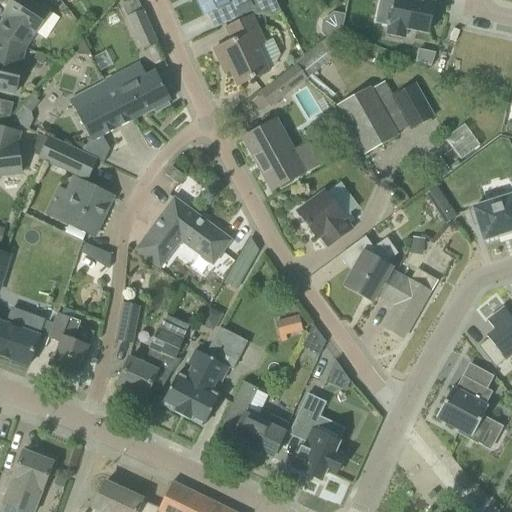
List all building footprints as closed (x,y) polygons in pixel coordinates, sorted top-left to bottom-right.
[(6,18),(0,27),(0,37),(24,48),(33,35),(34,36),(51,10),(35,0),(14,0),(4,16),(6,18)] [(208,17),(215,32),(249,16),(281,14),(274,0),(196,0),(205,19),(208,17)] [(408,2),(408,0),(393,0),(386,38),(402,41),(404,31),(427,35),(427,33),(431,31),(433,22),(430,19),(433,7),(408,2)] [(142,50),(157,44),(142,11),(127,18),(142,50)] [(335,33),(341,34),(345,16),(333,13),(321,22),(321,33),(326,40),(335,33)] [(232,42),(214,50),(222,68),(227,66),(238,88),(268,72),(256,48),(264,44),(251,17),(226,29),(232,42)] [(294,65),(295,67),(305,80),(347,47),(335,33),(326,40),(320,45),(304,57),(294,65)] [(21,64),(24,48),(0,37),(0,90),(15,94),(22,64),(21,64)] [(415,61),(430,67),(433,54),(418,50),(415,61)] [(36,54),(33,61),(43,65),(46,58),(36,54)] [(305,80),(295,67),(261,94),(271,106),(305,80)] [(170,101),(155,72),(121,89),(114,76),(69,100),(91,142),(153,110),(155,113),(169,106),(167,103),(170,101)] [(414,85),(393,98),(411,130),(432,118),(414,85)] [(397,137),(392,130),(369,88),(337,106),(364,156),(397,137)] [(0,115),(9,118),(13,102),(0,98),(0,115)] [(275,121),(242,139),(271,192),(304,173),(288,144),(288,145),(275,121)] [(445,136),(459,158),(479,146),(465,124),(445,136)] [(0,176),(3,176),(6,178),(15,177),(17,174),(21,174),(17,143),(19,133),(0,128),(0,176)] [(87,180),(95,162),(95,161),(48,139),(40,158),(87,180)] [(171,167),(165,176),(178,185),(184,177),(171,167)] [(59,221),(87,234),(94,238),(113,197),(78,181),(59,221)] [(511,183),(511,196),(493,203),(475,208),(476,211),(472,212),(477,226),(480,224),(486,241),(504,235),(505,236),(511,233),(511,183)] [(351,230),(324,193),(297,213),(316,239),(319,237),(328,248),(351,230)] [(213,266),(231,241),(173,199),(135,251),(160,269),(180,242),(213,266)] [(93,248),(85,244),(81,253),(89,258),(93,248)] [(380,298),(394,274),(392,273),(394,270),(386,266),(373,249),(366,254),(363,252),(360,258),(350,266),(353,270),(344,287),(371,303),(375,296),(380,298)] [(0,288),(10,260),(0,256),(0,288)] [(237,259),(226,278),(240,285),(250,266),(237,259)] [(394,274),(380,298),(394,306),(382,327),(403,339),(429,293),(408,281),(394,274)] [(115,340),(133,344),(140,308),(122,305),(115,340)] [(511,319),(503,309),(487,322),(494,331),(486,338),(488,340),(478,347),(495,369),(511,355),(511,319)] [(59,343),(50,366),(77,376),(89,347),(73,340),(80,323),(58,314),(48,339),(59,343)] [(299,316),(277,318),(279,333),(301,330),(299,316)] [(117,385),(145,397),(149,387),(160,392),(178,361),(174,359),(182,341),(181,341),(187,328),(166,318),(160,331),(159,331),(143,366),(129,359),(117,385)] [(0,322),(0,356),(29,367),(40,337),(0,322)] [(233,355),(241,339),(219,328),(205,356),(211,359),(182,416),(203,427),(218,397),(211,393),(218,381),(221,383),(229,368),(233,371),(237,363),(233,355)] [(309,350),(318,354),(324,340),(318,331),(309,350)] [(211,359),(205,356),(195,351),(187,365),(191,367),(185,379),(177,375),(161,405),(182,416),(211,359)] [(332,366),(326,381),(345,389),(351,373),(332,366)] [(492,393),(462,377),(455,390),(451,388),(435,418),(458,430),(456,434),(481,447),(482,446),(479,444),(488,426),(481,422),(488,408),(485,406),(492,393)] [(257,389),(242,382),(232,404),(247,411),(257,389)] [(288,436),(305,444),(302,450),(300,449),(295,460),(297,461),(293,470),(320,482),(325,473),(334,477),(343,457),(333,453),(338,444),(311,432),(324,404),(306,396),(288,436)] [(272,458),(288,424),(270,416),(266,425),(243,414),(232,440),(261,453),(272,458)] [(38,454),(36,458),(23,452),(12,478),(13,479),(3,504),(23,511),(32,511),(41,490),(42,490),(52,464),(47,462),(48,458),(38,454)] [(231,511),(171,483),(159,509),(157,511),(231,511)] [(141,501),(104,484),(91,511),(157,511),(159,509),(158,509),(157,511),(140,503),(141,501)]
